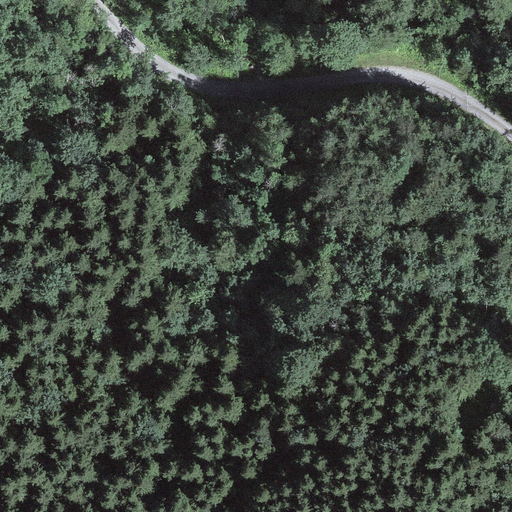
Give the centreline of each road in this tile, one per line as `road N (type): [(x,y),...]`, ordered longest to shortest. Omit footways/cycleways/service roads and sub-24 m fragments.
road 1 (track): [(511,130),(487,109),(406,72),(366,66),(261,84)]
road 2 (track): [(261,84),(216,87),(139,53),(94,0)]
